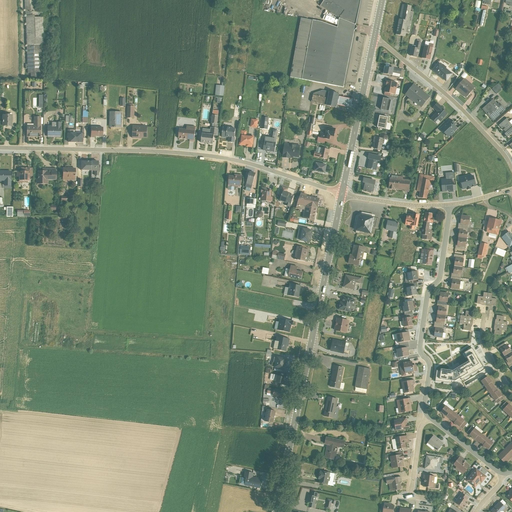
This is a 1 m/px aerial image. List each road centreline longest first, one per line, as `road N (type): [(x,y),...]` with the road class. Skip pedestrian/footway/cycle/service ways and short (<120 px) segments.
road 1 (unclassified): [(0,147),(230,159),(341,194)]
road 2 (primary): [(275,511),(341,194)]
road 3 (residential): [(428,415),(429,365),(419,346),(448,204)]
road 4 (residential): [(511,168),(451,99),(373,41)]
road 5 (primary): [(341,194),(373,41)]
